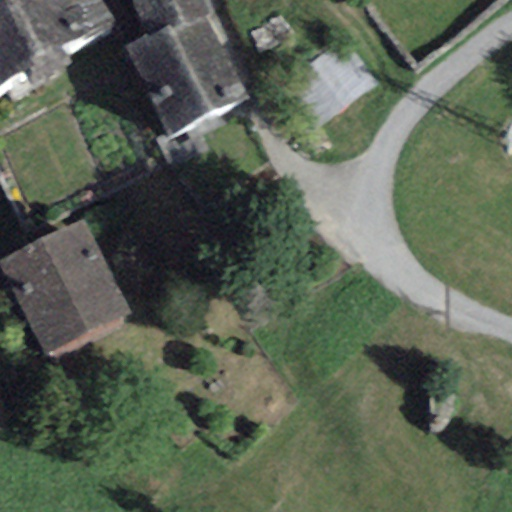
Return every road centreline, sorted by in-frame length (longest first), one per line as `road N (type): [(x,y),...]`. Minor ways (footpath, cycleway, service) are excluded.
road 1 (residential): [(372,212),(330,199),(293,170),(212,0)]
road 2 (unclassified): [(511,26),(461,60),(401,123),(384,153),(372,212)]
road 3 (unclassified): [(372,212),(377,238),(411,286),(511,337)]
